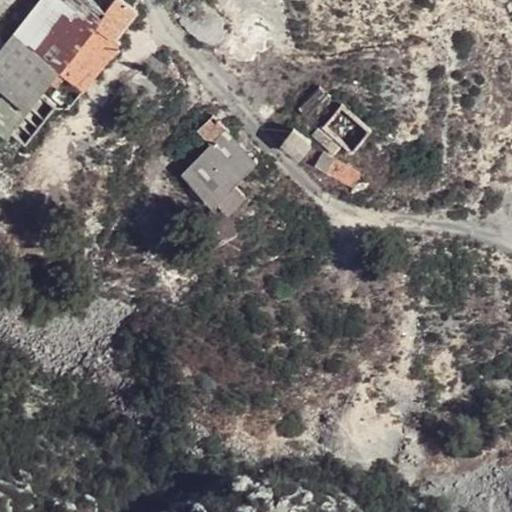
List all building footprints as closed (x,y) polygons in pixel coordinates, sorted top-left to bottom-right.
[(72,57),(96,75),(122,43),(115,37),(136,9),(123,0),(114,0),(107,8),(95,0),(39,0),(14,33),(59,70),(72,57)] [(0,49),(0,87),(27,110),(39,95),(47,86),(59,70),(14,33),(0,49)] [(71,107),(96,75),(72,57),(59,70),(47,86),(71,107)] [(39,95),(27,110),(11,130),(26,142),(54,105),(39,95)] [(343,110),(328,128),(343,142),(351,147),(366,131),(343,110)] [(205,141),(219,128),(204,112),(190,125),(205,141)] [(343,142),(328,128),(323,124),(313,136),(332,153),(343,142)] [(283,141),(301,156),(311,142),(293,129),(283,141)] [(218,203),(229,214),(247,195),(236,184),(256,162),(226,131),(184,174),(215,205),(218,203)] [(354,185),(360,173),(324,153),(317,166),(354,185)]
